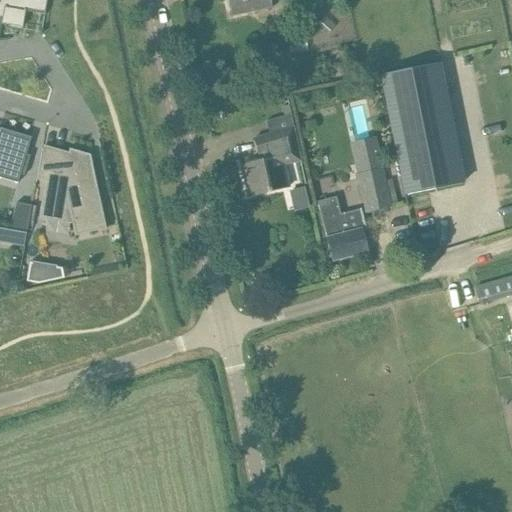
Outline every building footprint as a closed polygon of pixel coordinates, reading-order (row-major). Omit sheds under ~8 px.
[(5,0),(1,24),(22,28),(25,11),(41,14),(44,15),(46,0),(5,0)] [(227,0),(231,16),(269,8),(267,0),(227,0)] [(324,17),(315,27),(324,35),(333,25),(324,17)] [(302,161),(294,127),(253,139),(258,155),(263,154),(265,160),(240,166),(248,197),(289,187),(285,165),(302,161)] [(0,178),(17,184),(19,175),(23,176),(29,156),(25,155),(30,138),(0,128),(0,178)] [(41,150),(36,177),(49,179),(42,216),(71,221),(74,236),(105,229),(89,155),(69,149),(66,157),(41,150)] [(458,159),(399,171),(404,194),(462,183),(458,159)] [(388,207),(380,168),(356,173),(365,212),(388,207)] [(304,187),(288,191),(293,211),(309,207),(304,187)] [(340,214),(336,197),(317,202),(326,238),(326,239),(331,261),(366,252),(361,232),(366,230),(361,209),(340,214)] [(16,203),(9,227),(26,230),(31,206),(16,203)] [(436,223),(415,228),(418,239),(438,234),(436,223)] [(15,230),(0,226),(0,242),(13,245),(15,230)] [(511,295),(511,277),(476,287),(481,305),(511,295)]
